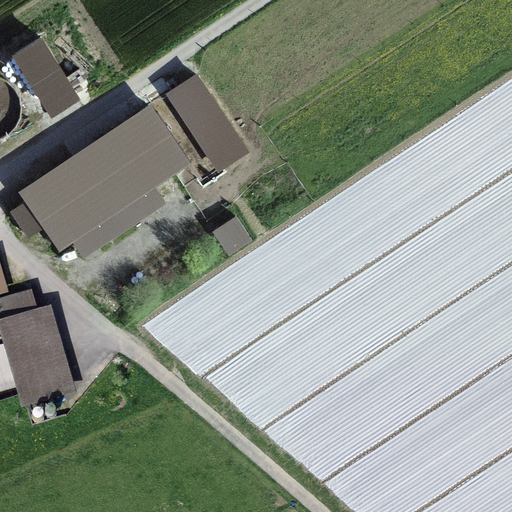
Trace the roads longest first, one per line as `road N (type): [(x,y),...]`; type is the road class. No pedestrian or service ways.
road 1 (track): [(0,230),(322,511)]
road 2 (residential): [(260,0),(0,172)]
